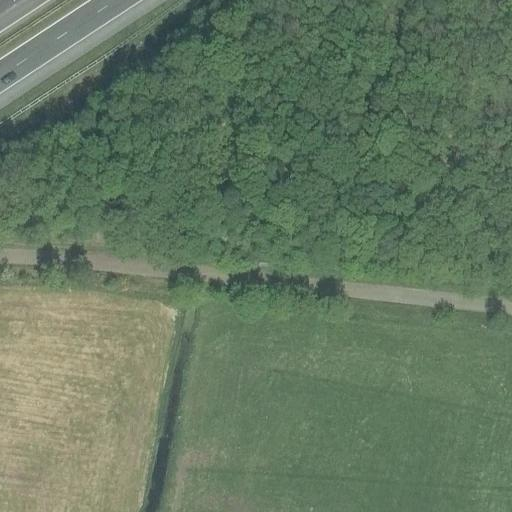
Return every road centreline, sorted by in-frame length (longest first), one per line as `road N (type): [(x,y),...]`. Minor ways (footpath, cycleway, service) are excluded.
road 1 (unclassified): [(0,264),(62,260),(153,290),(511,324)]
road 2 (motorway): [(0,77),(117,0)]
